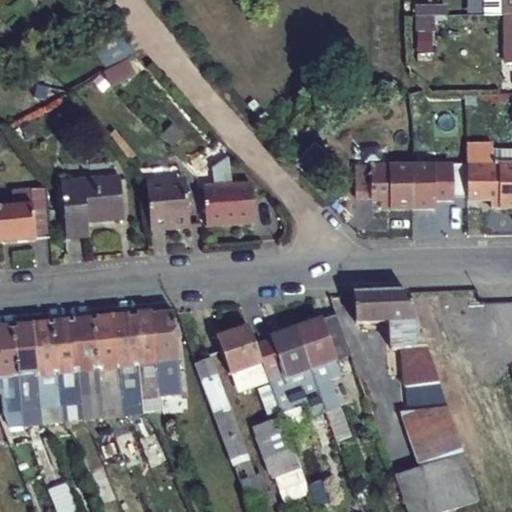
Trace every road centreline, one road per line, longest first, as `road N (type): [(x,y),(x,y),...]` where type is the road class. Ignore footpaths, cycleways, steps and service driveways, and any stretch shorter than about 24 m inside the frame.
road 1 (tertiary): [(0,299),(511,258)]
road 2 (track): [(122,0),(352,270)]
